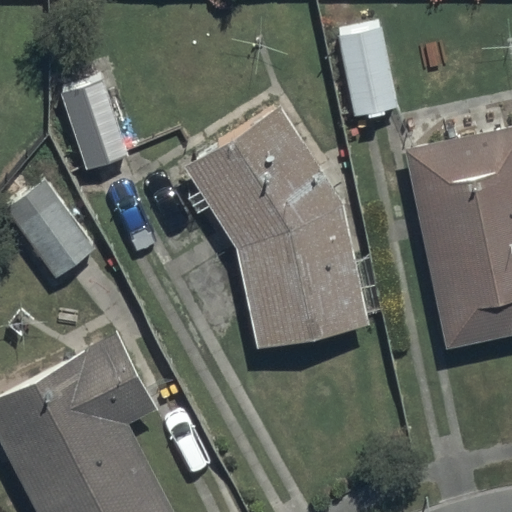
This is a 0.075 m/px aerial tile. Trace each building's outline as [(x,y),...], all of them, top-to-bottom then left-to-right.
[(338,18),(355,100),(397,91),(380,9),(338,18)] [(62,75),(90,159),(130,146),(102,61),(62,75)] [(258,330),(370,308),(342,179),(280,82),(182,145),(237,230),(258,330)] [(511,111),(406,131),(444,333),(511,321),(511,111)] [(4,196),(58,266),(99,234),(45,164),(4,196)] [(0,370),(0,423),(47,511),(152,511),(176,499),(127,406),(158,390),(116,310),(0,370)]
